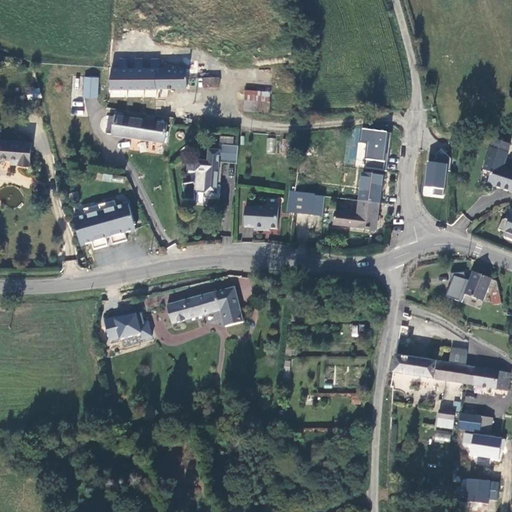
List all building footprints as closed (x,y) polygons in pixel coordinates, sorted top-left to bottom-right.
[(185,86),(186,69),(154,68),(154,67),(108,66),(108,87),(154,88),(154,86),(185,86)] [(81,95),(95,95),(96,74),(82,74),(81,95)] [(204,87),(218,87),(219,79),(204,78),(204,87)] [(28,90),(30,98),(41,97),(40,89),(28,90)] [(245,101),(269,103),(270,93),(246,92),(245,101)] [(268,113),(269,103),(245,101),(244,112),(268,113)] [(104,131),(163,141),(165,123),(107,113),(104,131)] [(360,128),(359,145),(364,145),(363,165),(385,167),(388,131),(360,128)] [(29,165),(31,142),(0,139),(0,136),(1,129),(0,129),(0,157),(11,158),(20,159),(19,165),(29,165)] [(173,137),(174,138),(175,139),(176,140),(177,140),(179,140),(180,139),(181,138),(182,137),(182,135),(182,134),(181,132),(180,131),(179,130),(177,130),(176,131),(174,131),(173,132),(173,134),(173,135),(173,137)] [(276,153),(276,138),(266,138),(266,153),(276,153)] [(218,149),(207,148),(206,160),(195,159),(193,180),(180,182),(183,198),(192,198),(192,191),(203,192),(203,196),(217,198),(218,184),(215,184),(217,161),(220,161),(220,160),(235,161),(237,145),(218,143),(218,149)] [(487,184),(511,192),(511,169),(504,167),(508,153),(491,147),(483,170),(491,172),(487,184)] [(448,163),(449,156),(437,154),(435,161),(448,163)] [(423,196),(444,198),(447,162),(425,161),(423,196)] [(357,202),(376,204),(380,177),(361,174),(357,202)] [(304,195),(292,193),(290,210),(290,213),(310,215),(312,196),(304,195)] [(322,197),(312,196),(310,215),(319,217),(322,197)] [(113,199),(82,208),(83,214),(72,217),(79,244),(90,241),(92,248),(106,244),(104,237),(109,235),(111,242),(125,239),(123,232),(134,228),(126,202),(114,205),(113,199)] [(373,232),(376,204),(357,202),(355,217),(333,214),(331,227),(373,232)] [(256,208),(246,207),(245,227),(255,228),(255,231),(265,231),(266,229),(270,229),(278,229),(279,207),(267,206),(266,207),(256,206),(256,208)] [(506,218),(502,219),(499,228),(511,234),(511,213),(510,219),(506,218)] [(497,291),(495,280),(471,271),(463,293),(481,299),(485,287),(489,289),(497,291)] [(224,326),(242,321),(234,289),(166,307),(171,325),(220,311),(224,326)] [(497,291),(489,289),(493,304),(499,302),(497,291)] [(104,318),(108,344),(152,336),(149,319),(144,320),(142,311),(104,318)] [(449,363),(465,365),(468,350),(451,348),(449,363)] [(449,363),(397,356),(395,373),(463,382),(465,365),(449,363)] [(510,372),(465,365),(463,382),(508,389),(510,372)] [(456,413),(441,410),(439,426),(454,428),(456,413)] [(477,448),(480,430),(482,417),(462,414),(457,445),(477,448)] [(493,418),(482,417),(480,430),(492,432),(493,418)] [(434,441),(449,443),(451,432),(435,430),(434,441)] [(477,457),(476,464),(489,465),(489,458),(477,457)] [(497,503),(499,481),(467,478),(465,500),(497,503)]
